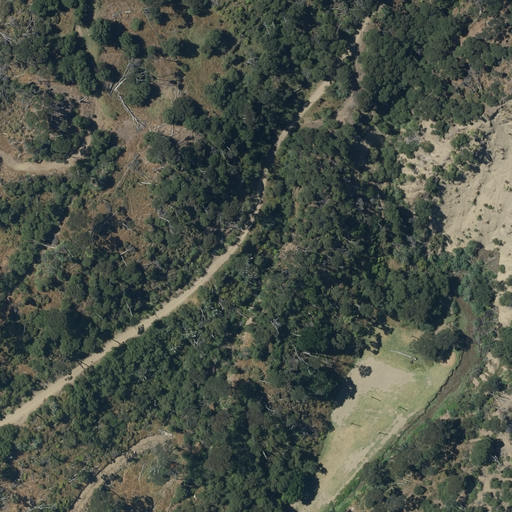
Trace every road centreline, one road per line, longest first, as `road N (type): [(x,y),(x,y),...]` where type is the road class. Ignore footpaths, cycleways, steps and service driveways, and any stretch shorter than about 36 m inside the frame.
road 1 (track): [(0,429),(194,304),(226,261),(282,134),(406,0)]
road 2 (track): [(194,511),(231,421),(235,302),(226,261)]
